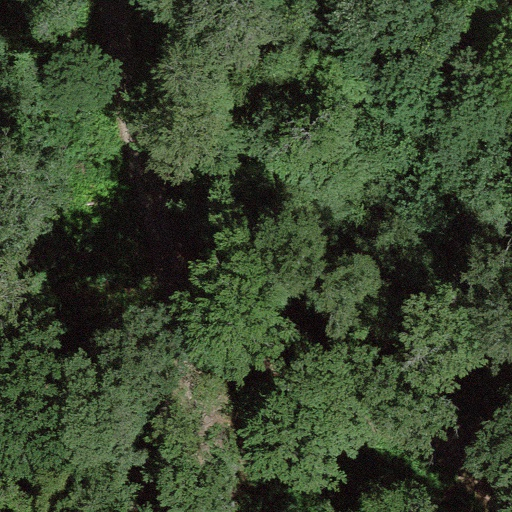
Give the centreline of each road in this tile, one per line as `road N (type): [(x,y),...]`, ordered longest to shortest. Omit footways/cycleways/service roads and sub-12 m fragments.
road 1 (track): [(220,511),(113,0)]
road 2 (track): [(173,308),(0,270)]
